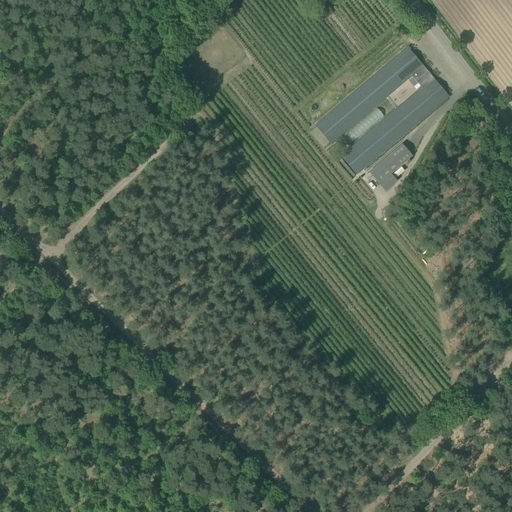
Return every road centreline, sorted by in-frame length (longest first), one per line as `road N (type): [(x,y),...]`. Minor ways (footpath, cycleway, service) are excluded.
road 1 (track): [(315,511),(47,249)]
road 2 (unclassified): [(511,126),(415,0)]
